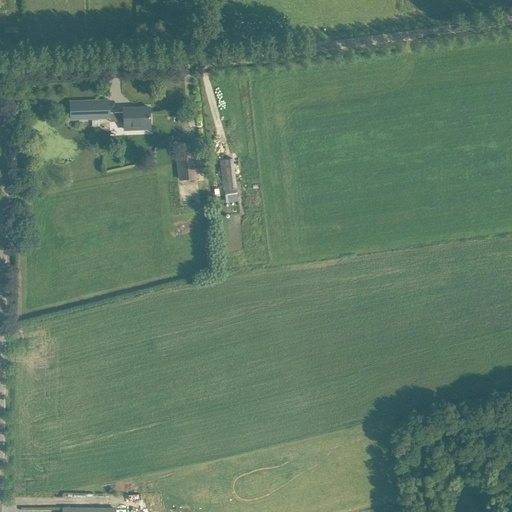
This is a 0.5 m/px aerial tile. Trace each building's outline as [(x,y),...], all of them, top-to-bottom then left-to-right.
[(18,27),(4,27),(5,35),(18,34),(18,27)] [(109,100),(70,101),(71,120),(92,119),(110,118),(109,113),(109,100)] [(150,131),(149,107),(123,108),(124,132),(150,131)] [(186,109),(177,109),(178,123),(187,122),(186,109)] [(199,177),(196,152),(176,154),(179,179),(199,177)] [(223,190),(236,188),(232,158),(219,160),(223,190)]
